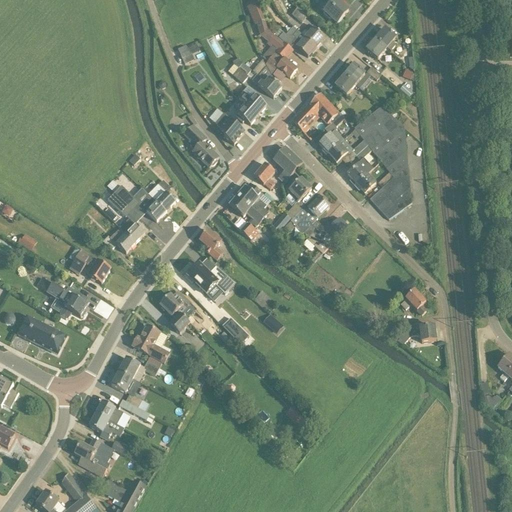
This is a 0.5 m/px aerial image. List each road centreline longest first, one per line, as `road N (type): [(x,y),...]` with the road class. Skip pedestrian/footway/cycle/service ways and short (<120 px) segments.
road 1 (unclassified): [(452,511),(453,372),(436,289),(276,126)]
road 2 (tertiary): [(69,389),(90,374),(137,292),(276,126)]
road 3 (unclassified): [(492,323),(473,150),(477,66)]
road 4 (tertiary): [(276,126),(385,0)]
